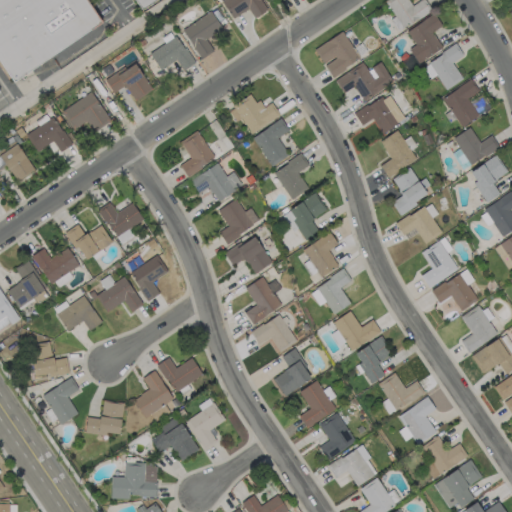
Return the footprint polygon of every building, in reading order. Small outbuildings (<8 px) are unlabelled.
[(0,0),(0,63),(10,79),(99,25),(83,0),(0,0)] [(152,0),(133,0),(139,9),(152,0)] [(253,17),(266,8),(260,0),(220,0),(232,18),(247,8),(253,17)] [(389,18),(397,31),(430,10),(423,0),(418,0),(411,5),(407,0),(383,0),(393,16),(389,18)] [(206,38),(221,28),(210,10),(181,28),(199,58),(213,50),(206,38)] [(408,48),(416,63),(442,48),(431,30),(440,25),(433,13),(405,29),(414,45),(408,48)] [(313,48),(322,63),(323,63),(330,76),(358,59),(341,31),(313,48)] [(182,70),(193,62),(175,34),(148,52),(159,69),(175,59),(182,70)] [(435,74),(445,89),(461,78),(451,62),(462,55),(455,43),(421,65),(429,78),(435,74)] [(354,85),(361,99),(392,83),(380,61),(365,69),(362,62),(334,77),(341,92),(354,85)] [(111,92),(125,85),(132,100),(150,91),(136,62),(104,77),(111,92)] [(442,96),(459,126),(477,116),(466,97),(477,91),(471,79),(442,96)] [(109,120),(91,91),(60,109),(71,128),(86,120),(92,130),(109,120)] [(353,112),(360,125),(372,118),(380,132),(403,120),(389,92),(353,112)] [(240,117),(250,133),(278,114),(270,102),(263,106),(258,99),(254,101),(249,94),(227,109),(235,121),(240,117)] [(24,132),(35,150),(52,140),(58,151),(70,144),(53,116),(24,132)] [(287,130),(280,118),(251,136),(270,166),(287,155),(276,137),(287,130)] [(452,137),(469,164),(497,146),(490,134),(478,142),(469,126),(452,137)] [(379,139),(389,159),(379,164),(385,176),(414,160),(397,129),(379,139)] [(178,164),(185,175),(213,159),(196,130),(179,140),(189,158),(178,164)] [(0,155),(14,180),(32,169),(16,142),(0,152),(0,155)] [(450,153),(460,167),(468,162),(458,148),(450,153)] [(306,189),(297,170),(307,166),(301,154),(272,169),(287,198),(306,189)] [(498,194),(491,180),(505,173),(496,155),(468,170),(484,201),(498,194)] [(197,192),(208,186),(215,200),(241,185),(233,172),(225,177),(217,162),(189,179),(197,192)] [(396,211),(427,193),(411,166),(391,178),(401,195),(390,201),(396,211)] [(499,235),(511,227),(511,214),(508,208),(511,206),(511,194),(510,191),(483,207),(499,235)] [(303,239),(317,231),(309,218),(325,210),(315,193),(280,212),(291,231),(297,228),(303,239)] [(216,209),(226,226),(217,231),(224,242),(258,221),(249,207),(242,211),(234,198),(216,209)] [(142,219),(132,202),(114,211),(109,201),(97,208),(112,236),(142,219)] [(414,227),(422,242),(439,233),(423,205),(394,222),(401,234),(414,227)] [(83,259),(111,241),(99,224),(83,234),(76,223),(64,231),(83,259)] [(337,265),(327,250),(336,243),(328,231),(301,248),(319,276),(337,265)] [(511,233),(492,246),(506,268),(511,264),(511,233)] [(252,272),(270,262),(253,234),(224,251),(232,264),(244,257),(252,272)] [(420,251),(430,268),(419,275),(428,287),(457,268),(446,252),(450,248),(442,236),(420,251)] [(78,266),(67,246),(48,257),(43,248),(32,254),(47,282),(78,266)] [(147,300),(158,292),(151,281),(167,271),(155,254),(128,272),(147,300)] [(7,287),(15,305),(44,291),(29,259),(14,266),(20,281),(7,287)] [(450,295),(458,309),(476,299),(467,283),(472,280),(465,268),(430,289),(437,302),(450,295)] [(324,301),(332,313),(349,303),(338,286),(349,280),(342,269),(308,290),(317,304),(324,301)] [(105,311),(122,300),(129,311),(141,304),(123,276),(94,294),(105,311)] [(244,286),(254,304),(243,311),(251,323),(280,305),(272,292),(279,288),(274,279),(266,283),(261,276),(244,286)] [(0,328),(17,318),(0,289),(0,328)] [(99,322),(83,295),(55,312),(65,330),(82,320),(88,329),(99,322)] [(470,333),(459,340),(466,352),(496,334),(477,304),(459,315),(470,333)] [(349,350),(379,332),(371,319),(359,326),(349,310),(331,321),(349,350)] [(278,351),(296,339),(279,312),(249,331),(256,343),(268,336),(278,351)] [(351,354),(371,382),(383,374),(376,363),(390,354),(378,336),(351,354)] [(504,373),(511,368),(511,356),(499,336),(469,354),(480,373),(497,362),(504,373)] [(66,357),(50,358),(49,341),(30,343),(33,376),(67,372),(66,357)] [(272,377),(283,395),(311,377),(292,347),(280,355),(287,367),(272,377)] [(201,374),(190,357),(174,367),(167,356),(156,363),(173,391),(201,374)] [(141,377),(148,389),(132,398),(143,417),(149,413),(154,420),(167,412),(163,405),(172,400),(154,369),(141,377)] [(391,411),(422,392),(414,380),(403,387),(393,372),(374,384),(391,411)] [(511,372),(492,384),(501,400),(502,400),(509,413),(511,410),(511,372)] [(41,394),(59,423),(77,412),(66,395),(77,389),(70,376),(41,394)] [(304,426),(334,410),(328,398),(332,395),(328,386),(321,390),(316,380),(298,389),(308,408),(297,414),(304,426)] [(202,447),(214,439),(208,429),(223,419),(208,396),(196,404),(200,410),(184,420),(202,447)] [(396,414),(403,426),(397,430),(404,440),(411,436),(416,444),(435,432),(424,414),(433,408),(426,396),(396,414)] [(86,416),(84,430),(117,436),(123,402),(102,399),(99,418),(86,416)] [(326,458),(354,441),(336,413),(318,425),(327,439),(318,445),(326,458)] [(196,450),(176,415),(158,425),(161,431),(149,438),(157,452),(170,444),(179,459),(196,450)] [(429,475),(466,458),(459,442),(444,450),(438,437),(420,445),(427,460),(423,462),(429,475)] [(333,477),(345,469),(355,485),(373,473),(356,446),(326,465),(333,477)] [(432,482),(447,507),(456,502),(458,506),(471,498),(464,486),(480,477),(470,460),(432,482)] [(143,482),(143,462),(122,461),(122,476),(110,475),(110,497),(127,498),(127,495),(155,495),(155,482),(143,482)] [(385,493),(375,477),(358,487),(368,504),(357,511),(380,511),(400,501),(392,488),(385,493)] [(241,501),(247,511),(286,511),(277,494),(258,504),(252,494),(241,501)] [(475,501),(458,511),(504,511),(498,500),(481,511),(475,501)] [(160,511),(154,501),(140,509),(142,511),(140,511),(160,511)] [(0,511),(7,511),(8,502),(0,502),(0,511)]
